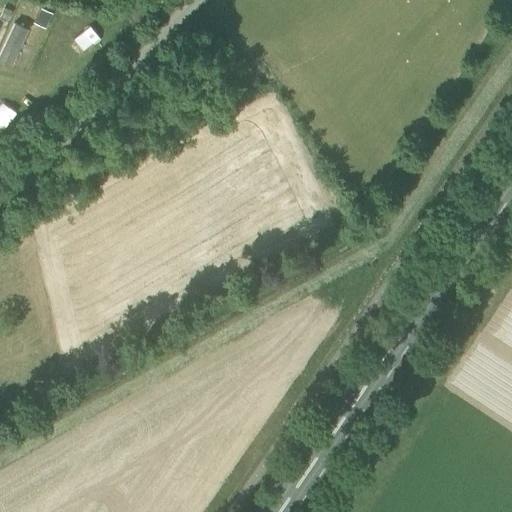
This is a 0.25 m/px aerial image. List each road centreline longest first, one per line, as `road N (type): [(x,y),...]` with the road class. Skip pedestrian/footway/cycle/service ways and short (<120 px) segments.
road 1 (primary): [(280,511),(511,173)]
road 2 (unclassified): [(0,201),(203,0)]
